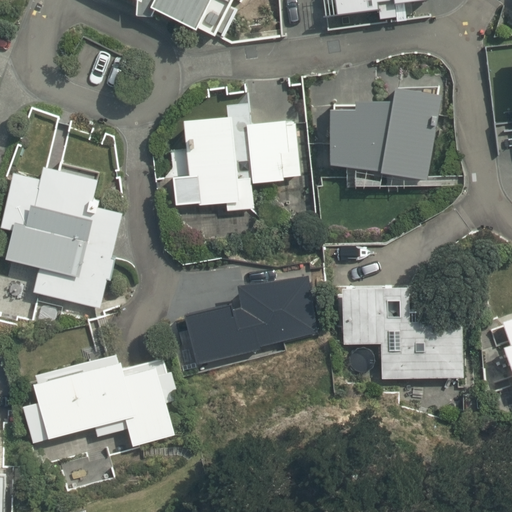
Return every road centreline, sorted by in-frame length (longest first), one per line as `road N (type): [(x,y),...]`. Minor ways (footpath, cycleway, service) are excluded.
road 1 (residential): [(455,36),(209,59),(175,50)]
road 2 (residential): [(134,126),(147,233),(167,299)]
road 3 (residential): [(485,193),(472,69),(455,36)]
road 4 (residential): [(363,260),(446,235),(481,208),(485,193)]
road 5 (residential): [(175,50),(62,0)]
